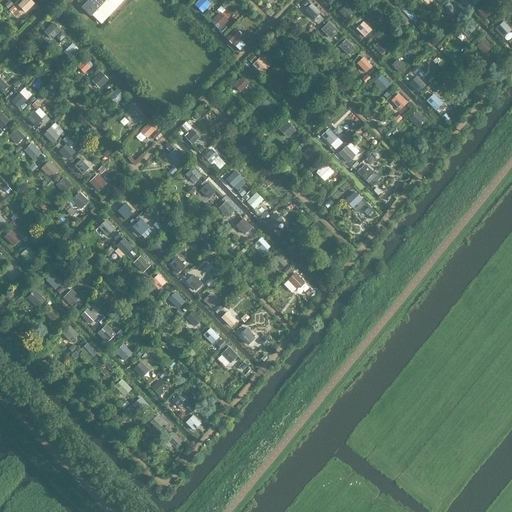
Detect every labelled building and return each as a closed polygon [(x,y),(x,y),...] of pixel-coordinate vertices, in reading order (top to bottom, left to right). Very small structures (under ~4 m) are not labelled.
[(20,0),(10,7),(17,18),(36,5),(32,0),(20,0)] [(90,16),(105,0),(87,0),(81,8),(90,16)] [(211,5),(205,0),(194,0),(192,2),(202,13),(211,5)] [(455,9),(445,0),(443,0),(437,7),(447,17),(455,9)] [(323,15),(311,2),(303,10),(315,23),(323,15)] [(347,19),(354,12),(347,4),(339,11),(347,19)] [(371,30),(359,17),(351,24),(363,37),(371,30)] [(58,28),(51,18),(40,27),(47,37),(58,28)] [(321,29),(330,39),(339,30),(330,20),(321,29)] [(510,30),(500,20),(494,26),(504,36),(510,30)] [(233,22),(223,32),(230,39),(240,30),(233,22)] [(472,22),(462,30),(466,35),(476,28),(472,22)] [(67,46),(72,42),(62,31),(53,39),(61,47),(65,43),(67,46)] [(354,48),(344,37),(337,44),(347,55),(354,48)] [(486,45),(477,37),(470,44),(479,52),(486,45)] [(380,39),(374,46),(382,54),(389,47),(380,39)] [(73,42),(64,51),(71,58),(80,48),(73,42)] [(268,63),(258,52),(250,60),(259,71),(268,63)] [(406,63),(395,52),(387,60),(398,71),(406,63)] [(92,63),(83,55),(76,62),(84,71),(92,63)] [(364,56),(357,63),(366,72),(373,65),(364,56)] [(91,79),(100,88),(110,79),(101,69),(91,79)] [(389,82),(379,72),(372,80),(383,89),(389,82)] [(249,81),(240,73),(231,82),(241,90),(249,81)] [(277,73),(270,80),(279,89),(286,82),(277,73)] [(416,74),(409,82),(419,92),(427,85),(416,74)] [(1,78),(0,78),(0,88),(2,91),(8,86),(1,78)] [(123,96),(112,86),(105,94),(115,104),(123,96)] [(439,99),(428,88),(421,96),(432,106),(439,99)] [(300,100),(290,89),(283,97),(293,107),(300,100)] [(15,92),(8,100),(18,110),(25,102),(15,92)] [(405,100),(398,92),(391,98),(398,106),(405,100)] [(274,105),(264,94),(255,101),(265,112),(274,105)] [(127,124),(136,116),(141,122),(146,117),(134,105),(120,117),(127,124)] [(39,106),(27,117),(36,126),(48,115),(39,106)] [(424,119),(414,108),(407,114),(418,125),(424,119)] [(0,110),(0,124),(3,127),(10,120),(0,110)] [(140,129),(148,137),(156,129),(148,121),(140,129)] [(291,123),(283,124),(285,132),(292,130),(291,123)] [(336,134),(325,123),(318,131),(329,142),(336,134)] [(27,138),(15,125),(7,133),(19,145),(27,138)] [(195,125),(186,134),(195,144),(205,136),(195,125)] [(50,126),(42,134),(50,143),(58,135),(50,126)] [(348,162),(361,151),(351,140),(338,151),(348,162)] [(24,149),(34,160),(42,152),(32,141),(24,149)] [(68,159),(76,152),(67,142),(59,150),(68,159)] [(177,164),(184,154),(170,143),(162,153),(177,164)] [(318,155),(307,144),(299,151),(310,162),(318,155)] [(213,164),(220,155),(211,148),(205,156),(213,164)] [(367,158),(371,164),(376,160),(372,154),(367,158)] [(76,156),(69,164),(77,172),(85,164),(76,156)] [(374,170),(362,159),(354,168),(366,178),(374,170)] [(57,171),(47,160),(39,168),(49,178),(57,171)] [(326,162),(317,172),(325,180),(334,170),(326,162)] [(200,175),(189,163),(181,170),(191,183),(200,175)] [(243,177),(234,169),(225,179),(234,187),(243,177)] [(98,191),(108,182),(98,172),(89,181),(98,191)] [(56,183),(65,193),(74,185),(65,175),(56,183)] [(200,177),(198,181),(202,183),(192,197),(208,209),(221,191),(200,177)] [(360,195),(351,187),(344,195),(354,203),(360,195)] [(83,199),(72,188),(64,195),(75,206),(83,199)] [(247,201),(255,208),(264,198),(257,191),(247,201)] [(128,204),(119,195),(110,203),(119,213),(128,204)] [(235,210),(225,200),(216,209),(226,219),(235,210)] [(281,217),(271,207),(263,215),(272,225),(281,217)] [(112,224),(103,214),(93,224),(103,234),(112,224)] [(243,216),(231,227),(240,238),(253,227),(243,216)] [(132,227),(142,234),(149,225),(140,217),(132,227)] [(13,229),(5,236),(14,246),(22,238),(13,229)] [(161,238),(153,229),(145,236),(154,245),(161,238)] [(267,242),(258,234),(250,243),(259,251),(267,242)] [(308,244),(298,236),(291,244),(300,253),(308,244)] [(122,257),(133,246),(125,237),(113,249),(122,257)] [(17,248),(29,259),(38,250),(26,239),(17,248)] [(145,256),(137,249),(129,258),(137,265),(145,256)] [(282,269),(288,262),(277,251),(270,258),(282,269)] [(14,275),(20,268),(9,257),(3,264),(14,275)] [(178,257),(170,265),(179,273),(186,265),(178,257)] [(62,278),(49,265),(42,272),(55,285),(62,278)] [(299,279),(290,268),(283,273),(293,284),(299,279)] [(203,279),(194,269),(186,277),(195,287),(203,279)] [(152,279),(160,288),(166,281),(158,273),(152,279)] [(79,292),(69,281),(60,289),(70,300),(79,292)] [(307,296),(314,291),(306,281),(299,287),(307,296)] [(45,296),(34,285),(27,292),(38,303),(45,296)] [(183,299),(173,289),(166,296),(175,306),(183,299)] [(211,307),(220,300),(212,291),(203,298),(211,307)] [(90,324),(100,313),(92,305),(81,315),(90,324)] [(234,317),(226,306),(219,312),(228,322),(234,317)] [(194,309),(186,316),(195,326),(203,319),(194,309)] [(77,333),(65,319),(58,326),(70,339),(77,333)] [(114,330),(105,321),(96,330),(105,339),(114,330)] [(220,334),(210,323),(203,330),(213,341),(220,334)] [(248,326),(239,333),(250,347),(259,340),(248,326)] [(240,355),(227,343),(221,349),(233,361),(240,355)] [(87,356),(94,351),(89,345),(82,350),(87,356)] [(127,345),(119,353),(125,360),(133,352),(127,345)] [(146,366),(135,356),(128,364),(138,374),(146,366)] [(131,385),(119,373),(111,381),(123,393),(131,385)] [(160,378),(152,387),(161,395),(169,386),(160,378)] [(181,399),(172,390),(163,398),(172,407),(181,399)] [(188,410),(181,416),(189,425),(196,419),(188,410)] [(184,437),(172,425),(164,433),(176,445),(184,437)]
